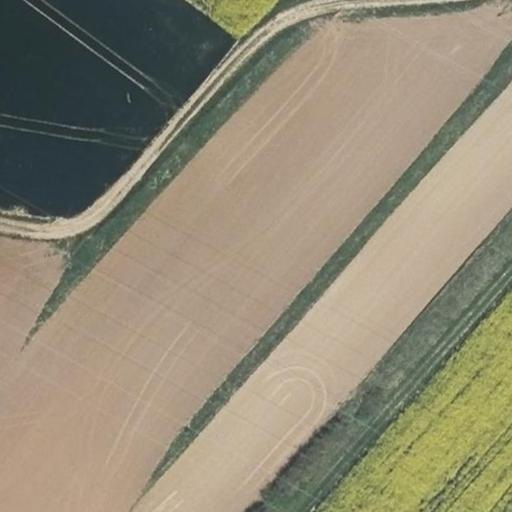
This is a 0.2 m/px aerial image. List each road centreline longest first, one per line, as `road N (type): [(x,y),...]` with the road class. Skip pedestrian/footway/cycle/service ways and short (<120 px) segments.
road 1 (track): [(0,221),(43,224),(88,210),(120,188),(203,89),(274,22),(342,0)]
road 2 (track): [(511,258),(291,511)]
